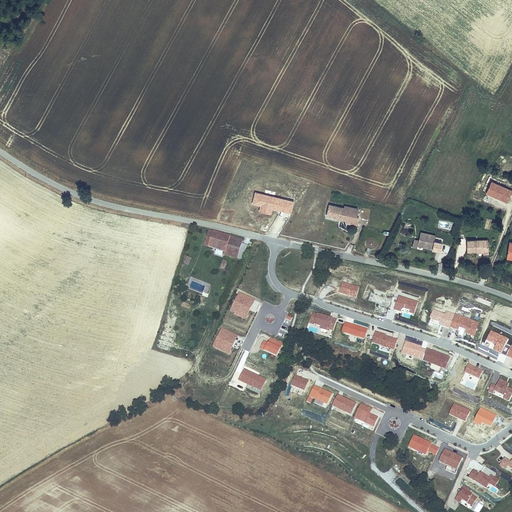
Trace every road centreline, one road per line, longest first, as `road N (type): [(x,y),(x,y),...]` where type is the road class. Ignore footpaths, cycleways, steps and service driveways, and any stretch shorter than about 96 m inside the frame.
road 1 (tertiary): [(278,241),(88,199),(0,150)]
road 2 (tertiary): [(511,299),(278,241)]
road 3 (residential): [(292,291),(511,374)]
road 4 (residential): [(511,430),(475,448),(326,380)]
